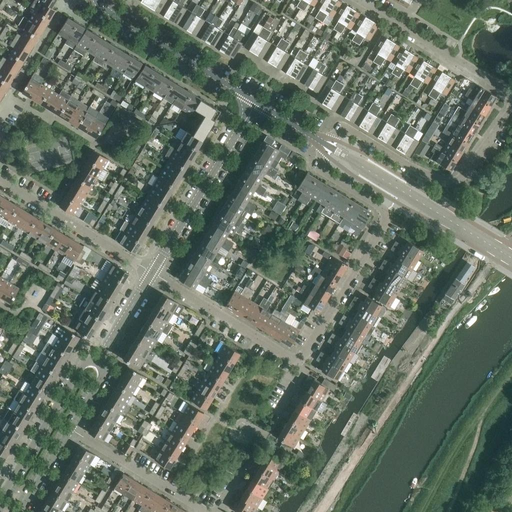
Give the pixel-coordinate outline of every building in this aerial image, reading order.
[(56,10),(52,8),(38,0),(34,0),(30,8),(35,11),(50,20),(56,10)] [(141,0),(141,1),(159,13),(166,0),(141,0)] [(173,0),(173,1),(171,0),(166,0),(159,13),(168,18),(179,0),(173,0)] [(181,6),(184,0),(179,0),(168,18),(178,24),(187,9),(181,6)] [(300,0),(296,7),(300,9),(305,0),(300,0)] [(304,11),(309,3),(314,7),(318,0),(305,0),(300,9),(304,11)] [(320,10),(315,18),(319,20),(331,0),(318,0),(314,7),(320,10)] [(322,23),(327,15),(333,18),(342,3),(337,0),(331,0),(319,20),(322,23)] [(392,0),(406,9),(411,0),(392,0)] [(254,3),(249,10),(257,15),(261,8),(254,3)] [(338,21),(333,29),(337,32),(351,8),(342,3),(333,18),(338,21)] [(196,4),(192,12),(187,9),(178,24),(187,30),(200,7),(196,4)] [(200,17),(205,9),(200,7),(187,30),(196,35),(205,20),(200,17)] [(341,34),(346,26),(351,29),(361,14),(351,8),(337,32),(341,34)] [(50,20),(35,11),(29,20),(44,29),(50,20)] [(357,32),(352,40),(356,43),(370,19),(361,14),(351,29),(357,32)] [(215,16),(210,23),(205,20),(196,35),(205,41),(219,18),(215,16)] [(44,29),(29,20),(24,17),(18,26),(25,31),(38,38),(44,29)] [(269,17),(263,27),(267,30),(273,19),(269,17)] [(68,18),(58,34),(68,39),(77,23),(68,18)] [(218,28),(223,21),(219,18),(205,41),(215,46),(223,32),(218,28)] [(359,45),(364,37),(370,40),(379,25),(370,19),(356,43),(359,45)] [(77,23),(68,39),(65,44),(74,50),(87,29),(77,23)] [(233,27),(229,35),(223,32),(215,46),(224,52),(237,29),(233,27)] [(253,31),(244,46),(253,52),(267,30),(263,27),(258,35),(253,31)] [(83,55),(86,51),(96,35),(87,29),(74,50),(83,55)] [(247,35),(237,29),(224,52),(233,58),(247,35)] [(266,40),(271,32),(267,30),(253,52),(262,58),(271,43),(266,40)] [(25,31),(22,36),(17,34),(13,40),(31,50),(38,38),(25,31)] [(327,41),(331,35),(325,32),(322,37),(327,41)] [(86,51),(95,56),(105,40),(96,35),(86,51)] [(382,35),(372,50),(378,54),(373,62),(377,64),(391,41),(382,35)] [(281,38),(277,46),(271,43),(262,58),(272,63),(285,41),(281,38)] [(10,46),(14,49),(11,54),(24,62),(31,50),(13,40),(10,46)] [(102,67),(105,62),(114,46),(105,40),(95,56),(92,61),(102,67)] [(285,51),(289,43),(285,41),(272,63),(281,69),(290,54),(285,51)] [(380,66),(385,58),(391,62),(400,46),(391,41),(377,64),(380,66)] [(114,46),(105,62),(114,68),(124,52),(114,46)] [(396,65),(391,73),(395,75),(409,52),(400,46),(391,62),(396,65)] [(300,50),(295,57),(290,54),(281,69),(290,75),(304,52),(300,50)] [(124,52),(114,68),(123,73),(133,57),(124,52)] [(303,62),(308,55),(304,52),(290,75),(299,80),(308,66),(303,62)] [(346,52),(342,57),(349,61),(352,55),(346,52)] [(399,78),(404,70),(409,73),(419,58),(409,52),(395,75),(399,78)] [(7,60),(3,57),(0,61),(0,63),(17,74),(24,62),(11,54),(7,60)] [(133,79),(142,63),(133,57),(123,73),(133,79)] [(415,76),(407,89),(406,88),(402,94),(407,97),(414,87),(428,63),(419,58),(409,73),(415,76)] [(318,61),(313,69),(308,66),(299,80),(309,86),(322,64),(318,61)] [(0,79),(9,86),(17,74),(0,63),(0,79)] [(417,89),(422,81),(428,84),(437,69),(428,63),(414,87),(417,89)] [(322,74),(326,66),(322,64),(309,86),(318,92),(327,77),(322,74)] [(370,72),(372,68),(365,64),(363,68),(370,72)] [(145,65),(135,81),(145,87),(154,71),(145,65)] [(433,88),(428,96),(432,98),(446,75),(437,69),(428,84),(433,88)] [(154,92),(164,76),(154,71),(145,87),(154,92)] [(34,73),(22,93),(31,99),(41,84),(44,79),(34,73)] [(436,100),(441,92),(446,96),(456,80),(446,75),(432,98),(436,100)] [(163,98),(173,82),(164,76),(154,92),(163,98)] [(0,96),(2,98),(9,86),(0,79),(0,96)] [(326,85),(317,99),(326,105),(340,83),(336,80),(331,88),(326,85)] [(172,103),(182,88),(173,82),(163,98),(172,103)] [(339,93),(344,85),(340,83),(326,105),(335,111),(344,96),(339,93)] [(41,84),(31,99),(41,104),(50,89),(41,84)] [(472,90),(469,88),(467,92),(490,106),(496,97),(475,84),(472,90)] [(182,109),(191,93),(182,88),(172,103),(182,109)] [(50,89),(41,104),(50,110),(59,95),(50,89)] [(59,95),(50,110),(59,115),(71,96),(62,91),(59,95)] [(354,92),(350,99),(344,96),(335,111),(345,117),(358,94),(354,92)] [(465,95),(473,100),(469,106),(485,115),(490,106),(467,92),(465,95)] [(191,115),(195,109),(201,99),(191,93),(182,109),(191,115)] [(358,104),(362,97),(358,94),(345,117),(354,122),(363,107),(358,104)] [(71,96),(59,115),(68,121),(80,102),(71,96)] [(195,109),(205,115),(193,135),(203,141),(215,120),(211,118),(217,109),(201,99),(195,109)] [(80,102),(68,121),(78,127),(87,112),(89,108),(80,102)] [(373,103),(368,111),(363,107),(354,122),(363,128),(377,105),(373,103)] [(376,116),(381,108),(377,105),(363,128),(372,133),(381,119),(376,116)] [(466,111),(458,106),(456,110),(479,125),(485,115),(469,106),(466,111)] [(454,114),(462,119),(458,124),(474,134),(479,125),(456,110),(454,114)] [(87,112),(78,127),(87,132),(96,117),(87,112)] [(96,117),(87,132),(96,138),(109,118),(99,112),(96,117)] [(137,124),(140,120),(129,113),(126,117),(137,124)] [(391,114),(386,122),(381,119),(372,133),(382,139),(395,117),(391,114)] [(395,127),(399,119),(395,117),(382,139),(391,145),(400,130),(395,127)] [(455,130),(447,125),(445,129),(468,143),(474,134),(458,124),(455,130)] [(410,125),(405,133),(400,130),(391,145),(400,150),(414,128),(410,125)] [(413,138),(418,130),(414,128),(400,150),(409,156),(418,141),(413,138)] [(442,133),(450,137),(447,143),(462,152),(468,143),(445,129),(442,133)] [(203,141),(193,135),(187,131),(181,141),(197,150),(203,141)] [(267,135),(264,141),(272,145),(275,140),(267,135)] [(197,150),(181,141),(175,150),(191,160),(197,150)] [(285,159),(287,155),(279,150),(272,145),(264,141),(258,150),(278,162),(281,157),(285,159)] [(415,152),(423,156),(428,147),(421,143),(415,152)] [(444,148),(436,143),(433,147),(457,161),(462,152),(447,143),(444,148)] [(282,145),(279,150),(287,155),(291,150),(282,145)] [(191,160),(175,150),(171,147),(165,156),(170,159),(186,169),(191,160)] [(431,159),(451,171),(457,161),(433,147),(431,151),(434,153),(431,159)] [(108,159),(94,150),(88,160),(103,169),(108,159)] [(278,170),(275,168),(278,162),(258,150),(252,159),(276,174),(278,170)] [(186,169),(170,159),(164,168),(180,178),(186,169)] [(265,173),(274,178),(276,174),(252,159),(247,168),(262,178),(265,173)] [(103,169),(88,160),(82,169),(97,178),(103,169)] [(180,178),(164,168),(158,177),(174,187),(180,178)] [(267,188),(259,183),(262,178),(247,168),(241,178),(265,192),(267,188)] [(97,178),(82,169),(76,178),(91,187),(97,178)] [(303,192),(298,200),(302,203),(316,179),(307,173),(297,188),(303,192)] [(174,187),(158,177),(153,187),(169,196),(174,187)] [(91,187),(76,178),(71,188),(86,197),(91,187)] [(254,191),(262,196),(265,192),(241,178),(235,187),(251,196),(254,191)] [(306,205),(311,197),(316,200),(325,184),(316,179),(302,203),(306,205)] [(321,203),(316,211),(320,214),(335,190),(325,184),(316,200),(321,203)] [(169,196),(153,187),(147,196),(163,206),(169,196)] [(256,207),(247,201),(251,196),(235,187),(230,196),(254,211),(256,207)] [(86,197),(71,188),(65,197),(80,206),(86,197)] [(324,216),(325,215),(330,218),(344,196),(335,190),(320,214),(324,216)] [(0,215),(9,201),(0,195),(0,215)] [(284,195),(280,202),(285,205),(289,198),(284,195)] [(163,206),(147,196),(141,205),(157,215),(163,206)] [(247,212),(251,215),(254,211),(230,196),(224,205),(244,218),(247,212)] [(335,221),(334,223),(339,225),(353,201),(344,196),(330,218),(335,221)] [(59,206),(74,215),(80,206),(65,197),(59,206)] [(0,215),(9,221),(18,207),(9,201),(0,215)] [(343,228),(345,223),(350,227),(362,207),(353,201),(339,225),(343,228)] [(157,215),(141,205),(136,215),(152,224),(157,215)] [(245,225),(241,223),(244,218),(224,205),(218,215),(242,229),(245,225)] [(18,227),(27,212),(18,207),(9,221),(18,227)] [(362,228),(372,213),(362,207),(350,227),(356,230),(353,234),(357,237),(362,228)] [(268,217),(275,221),(278,215),(272,211),(268,217)] [(27,233),(37,218),(27,212),(18,227),(27,233)] [(152,224),(136,215),(130,224),(146,233),(152,224)] [(231,228),(240,233),(242,229),(218,215),(213,224),(228,233),(231,228)] [(37,238),(46,224),(37,218),(27,233),(37,238)] [(130,224),(126,221),(120,230),(140,243),(146,233),(130,224)] [(46,244),(55,229),(46,224),(37,238),(46,244)] [(233,243),(225,238),(228,233),(213,224),(207,233),(231,248),(233,243)] [(268,224),(265,230),(270,233),(273,228),(268,224)] [(56,250),(64,235),(55,229),(46,244),(56,250)] [(114,240),(134,252),(140,243),(120,230),(114,240)] [(320,235),(312,230),(308,236),(316,241),(320,235)] [(220,246),(228,252),(231,248),(207,233),(202,242),(217,252),(220,246)] [(65,255),(74,241),(64,235),(56,250),(65,255)] [(260,240),(255,247),(260,250),(264,243),(260,240)] [(75,261),(78,255),(81,250),(83,246),(74,241),(65,255),(74,261),(75,261)] [(404,247),(396,241),(393,245),(417,260),(423,251),(408,241),(404,247)] [(223,255),(217,252),(202,242),(196,251),(217,264),(223,255)] [(348,248),(341,244),(337,251),(343,255),(348,248)] [(390,249),(399,255),(396,260),(412,269),(417,260),(393,245),(390,249)] [(259,252),(252,248),(248,255),(254,259),(259,252)] [(209,265),(217,270),(220,266),(217,264),(196,251),(190,261),(206,270),(209,265)] [(322,255),(330,260),(327,266),(342,275),(348,266),(332,256),(324,251),(322,255)] [(243,260),(240,265),(245,268),(248,263),(243,260)] [(393,265),(384,260),(382,264),(406,279),(412,269),(396,260),(393,265)] [(211,280),(208,279),(211,273),(206,270),(190,261),(185,270),(208,284),(211,280)] [(451,304),(464,284),(463,284),(475,267),(468,262),(442,298),(451,304)] [(129,273),(113,263),(107,273),(123,282),(129,273)] [(379,268),(388,273),(385,278),(400,288),(406,279),(382,264),(379,268)] [(297,265),(294,271),(299,274),(303,268),(297,265)] [(323,271),(315,266),(313,270),(336,284),(342,275),(327,266),(323,271)] [(197,283),(206,288),(208,284),(185,270),(179,279),(194,289),(197,283)] [(311,274),(316,277),(312,282),(330,294),(336,284),(313,270),(311,274)] [(62,281),(66,275),(60,271),(58,274),(59,274),(56,278),(62,281)] [(123,282),(107,273),(101,282),(117,292),(123,282)] [(65,280),(71,284),(75,278),(73,277),(69,275),(65,280)] [(0,297),(0,298),(10,283),(0,277),(0,297)] [(232,278),(229,284),(234,287),(237,281),(232,278)] [(382,284),(373,278),(370,282),(395,297),(400,288),(385,278),(382,284)] [(117,292),(101,282),(96,279),(90,288),(96,291),(112,301),(117,292)] [(309,288),(304,285),(302,289),(325,303),(330,294),(312,282),(309,288)] [(374,297),(389,307),(395,297),(370,282),(368,286),(377,292),(374,297)] [(10,303),(19,288),(10,283),(0,298),(10,303)] [(235,291),(225,306),(235,312),(249,289),(245,287),(240,295),(235,291)] [(248,299),(253,291),(249,289),(235,312),(244,318),(253,302),(248,299)] [(304,303),(319,312),(325,303),(302,289),(299,292),(307,297),(304,303)] [(280,290),(277,295),(282,298),(285,293),(280,290)] [(50,296),(54,298),(57,299),(60,294),(57,293),(53,291),(50,296)] [(112,301),(96,291),(90,300),(106,310),(112,301)] [(222,297),(220,299),(225,302),(228,297),(218,291),(217,294),(222,297)] [(179,304),(163,294),(157,303),(173,313),(179,304)] [(364,302),(355,296),(352,301),(378,317),(381,317),(383,315),(385,312),(386,309),(384,307),(367,297),(364,302)] [(264,298),(259,306),(253,302),(244,318),(253,323),(267,300),(264,298)] [(295,298),(292,303),(299,307),(302,302),(295,298)] [(106,310),(90,300),(84,310),(100,319),(106,310)] [(266,310),(271,302),(267,300),(253,323),(262,329),(272,314),(266,310)] [(350,305),(359,310),(356,315),(371,325),(375,327),(381,318),(378,317),(352,301),(350,305)] [(173,313),(157,303),(152,313),(168,322),(173,313)] [(300,309),(308,313),(310,309),(303,304),(300,309)] [(282,309),(280,312),(275,309),(272,314),(262,329),(272,335),(286,311),(282,309)] [(100,319),(84,310),(79,319),(95,328),(100,319)] [(290,325),(295,317),(286,311),(272,335),(281,340),(290,325)] [(173,326),(168,322),(152,313),(146,322),(162,332),(167,335),(173,326)] [(352,320),(343,315),(341,319),(365,334),(371,325),(356,315),(352,320)] [(73,328),(89,338),(95,328),(79,319),(73,328)] [(338,323),(347,329),(344,334),(360,343),(365,334),(341,319),(338,323)] [(296,328),(290,325),(281,340),(290,346),(300,331),(304,323),(301,320),(296,328)] [(162,332),(146,322),(140,331),(156,341),(162,332)] [(80,337),(65,328),(59,337),(74,347),(80,337)] [(156,341),(140,331),(135,340),(151,350),(156,341)] [(341,339),(332,333),(330,337),(354,352),(360,343),(344,334),(341,339)] [(53,347),(68,356),(74,347),(59,337),(53,347)] [(327,342),(336,347),(333,352),(348,361),(354,352),(330,337),(327,342)] [(151,350),(135,340),(129,350),(145,359),(151,350)] [(240,354),(225,344),(219,354),(234,363),(240,354)] [(48,356),(63,365),(68,356),(53,347),(48,356)] [(14,355),(17,358),(18,357),(24,361),(27,357),(20,353),(21,352),(17,350),(14,355)] [(123,359),(139,369),(145,359),(129,350),(123,359)] [(330,357),(321,352),(318,356),(343,371),(348,361),(333,352),(330,357)] [(214,363),(229,372),(234,363),(219,354),(214,363)] [(42,365),(57,374),(63,365),(48,356),(42,365)] [(325,365),(322,371),(337,380),(343,371),(318,356),(316,360),(325,365)] [(208,372),(223,382),(229,372),(214,363),(208,372)] [(36,374),(51,383),(57,374),(42,365),(36,374)] [(143,376),(128,367),(123,376),(137,386),(143,376)] [(198,379),(202,382),(217,391),(223,382),(208,372),(203,370),(198,379)] [(31,384),(46,393),(51,383),(36,374),(31,384)] [(137,386),(123,376),(117,386),(132,395),(137,386)] [(313,380),(306,392),(321,401),(328,389),(333,392),(333,390),(339,394),(342,390),(323,378),(320,384),(313,380)] [(197,391),(212,400),(217,391),(202,382),(197,391)] [(25,393),(40,402),(46,393),(31,384),(25,393)] [(111,395),(126,404),(132,395),(117,386),(111,395)] [(14,399),(19,402),(34,411),(40,402),(25,393),(20,390),(14,399)] [(191,400),(206,410),(212,400),(197,391),(191,400)] [(321,401),(306,392),(300,401),(316,410),(321,401)] [(106,404),(121,413),(126,404),(111,395),(106,404)] [(316,410),(300,401),(295,410),(311,420),(316,410)] [(19,402),(14,411),(29,421),(34,411),(19,402)] [(100,413),(115,422),(121,413),(106,404),(100,413)] [(204,413),(189,404),(183,413),(198,423),(204,413)] [(4,418),(8,421),(23,430),(29,421),(14,411),(9,409),(4,418)] [(311,420),(295,410),(289,419),(305,429),(311,420)] [(94,423),(109,432),(115,422),(100,413),(94,423)] [(177,423),(192,432),(198,423),(183,413),(177,423)] [(305,429),(289,419),(284,428),(299,438),(305,429)] [(2,430),(17,439),(23,430),(8,421),(2,430)] [(89,432),(103,441),(109,432),(94,423),(89,432)] [(172,432),(187,441),(192,432),(177,423),(172,432)] [(278,438),(294,448),(299,438),(284,428),(278,438)] [(0,433),(0,441),(12,448),(17,439),(2,430),(0,433)] [(166,441),(181,450),(187,441),(172,432),(166,441)] [(0,454),(6,458),(12,448),(0,441),(0,454)] [(161,450),(175,459),(181,450),(166,441),(161,450)] [(121,451),(128,455),(134,446),(130,444),(127,442),(121,451)] [(95,455),(80,446),(74,455),(89,464),(95,455)] [(155,460),(170,469),(175,459),(161,450),(155,460)] [(285,461),(269,451),(264,461),(280,471),(285,461)] [(69,464),(84,474),(89,464),(74,455),(69,464)] [(280,471),(264,461),(258,470),(274,480),(280,471)] [(84,474),(69,464),(63,474),(78,483),(84,474)] [(104,466),(101,471),(108,475),(110,471),(104,466)] [(252,479),(268,489),(274,480),(258,470),(252,479)] [(123,473),(114,488),(124,494),(133,479),(123,473)] [(78,483),(63,474),(58,483),(72,492),(78,483)] [(133,500),(142,485),(133,479),(124,494),(133,500)] [(247,488),(263,498),(268,489),(252,479),(247,488)] [(72,492),(58,483),(52,492),(67,501),(72,492)] [(142,505),(151,490),(142,485),(133,500),(142,505)] [(241,498),(242,499),(242,498),(257,507),(263,498),(247,488),(241,498)] [(141,511),(150,511),(151,511),(160,496),(151,490),(142,505),(139,510),(141,511)] [(67,501),(52,492),(46,501),(61,510),(67,501)] [(151,511),(152,511),(163,511),(169,502),(160,496),(151,511)] [(235,510),(237,511),(254,511),(257,507),(242,498),(242,499),(235,510)] [(60,511),(61,510),(46,501),(41,511),(42,511),(60,511)] [(175,511),(179,507),(169,502),(163,511),(175,511)]
